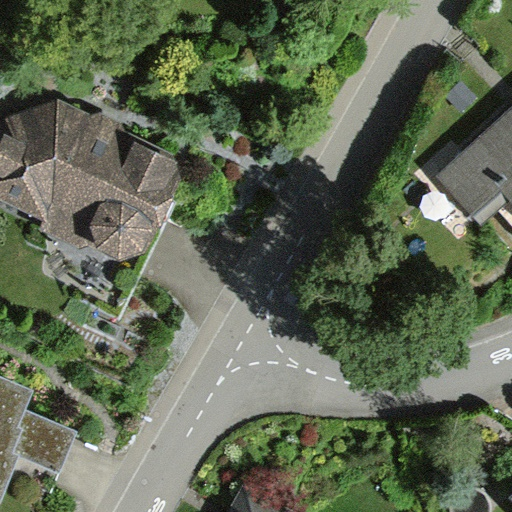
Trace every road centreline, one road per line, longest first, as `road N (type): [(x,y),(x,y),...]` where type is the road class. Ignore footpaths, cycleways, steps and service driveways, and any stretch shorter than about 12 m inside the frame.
road 1 (residential): [(424,0),(237,344)]
road 2 (residential): [(237,344),(324,378),(420,381),(511,363)]
road 3 (residential): [(237,344),(144,511)]
